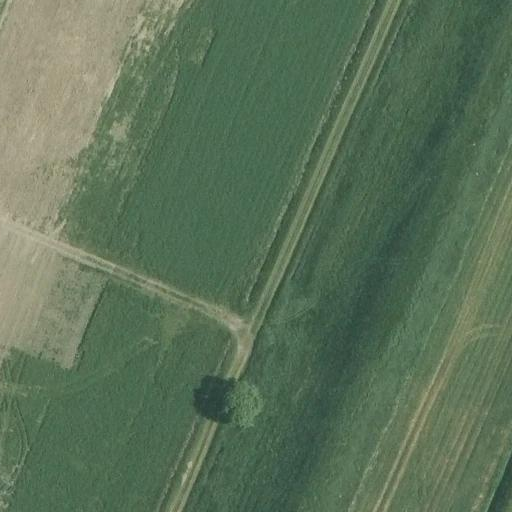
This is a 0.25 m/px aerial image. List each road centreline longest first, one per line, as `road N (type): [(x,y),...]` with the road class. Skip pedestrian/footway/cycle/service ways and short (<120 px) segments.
road 1 (track): [(399,0),(256,331)]
road 2 (track): [(0,214),(256,331)]
road 3 (track): [(256,331),(176,511)]
